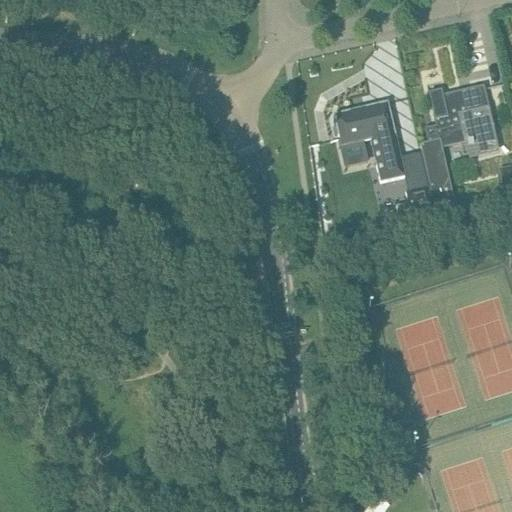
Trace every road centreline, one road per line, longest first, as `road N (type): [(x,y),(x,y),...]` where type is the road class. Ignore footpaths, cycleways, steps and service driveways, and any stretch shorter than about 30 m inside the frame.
road 1 (tertiary): [(307,511),(272,248),(257,171),(230,114)]
road 2 (tertiary): [(230,114),(181,77),(132,56),(0,40)]
road 3 (unclassified): [(277,45),(462,0)]
